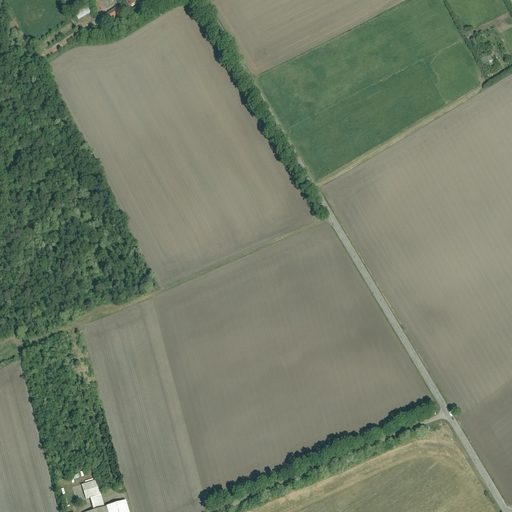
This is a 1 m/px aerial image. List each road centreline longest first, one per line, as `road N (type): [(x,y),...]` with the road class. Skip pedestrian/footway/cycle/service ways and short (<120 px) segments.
road 1 (unclassified): [(201,0),(447,413)]
road 2 (track): [(331,218),(79,320)]
road 3 (unclassified): [(447,413),(212,511)]
road 4 (track): [(313,187),(483,87)]
